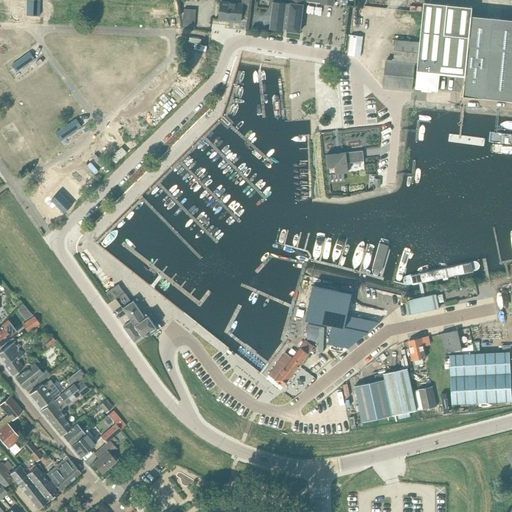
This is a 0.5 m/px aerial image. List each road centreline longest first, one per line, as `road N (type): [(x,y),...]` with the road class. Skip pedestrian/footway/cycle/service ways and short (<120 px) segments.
road 1 (unclassified): [(195,426),(162,396),(60,252),(63,229),(217,78),(230,46),(241,40),(351,62),(396,115),(390,183)]
road 2 (unclassified): [(195,426),(168,361),(177,342),(194,344),(224,386),(255,407),(285,412),(389,330),(492,309)]
road 3 (unclassified): [(320,468),(511,422)]
road 4 (tertiary): [(90,478),(0,365)]
